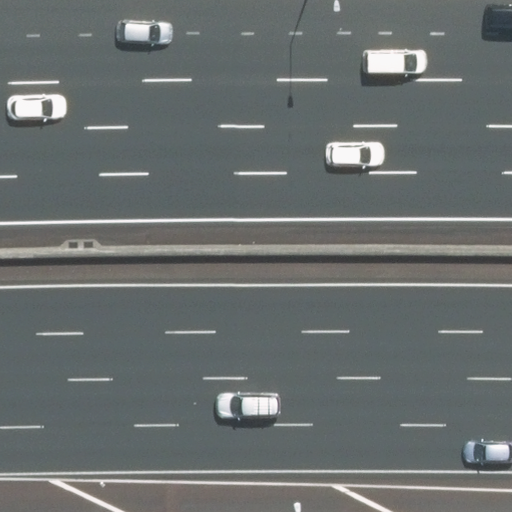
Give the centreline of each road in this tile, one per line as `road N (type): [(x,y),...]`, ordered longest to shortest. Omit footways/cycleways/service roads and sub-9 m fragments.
road 1 (motorway): [(511,335),(0,337)]
road 2 (motorway): [(212,106),(511,103)]
road 3 (motorway): [(0,139),(212,106)]
road 4 (motorway): [(0,93),(212,106)]
